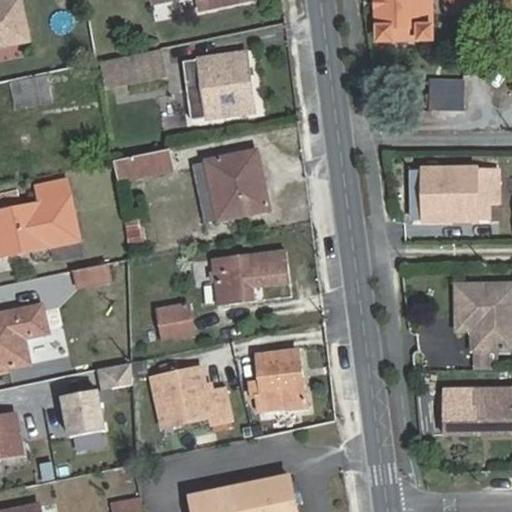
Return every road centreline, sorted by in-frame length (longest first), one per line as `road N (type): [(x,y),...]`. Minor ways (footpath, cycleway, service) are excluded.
road 1 (tertiary): [(387,511),(323,0)]
road 2 (residential): [(511,504),(387,511)]
